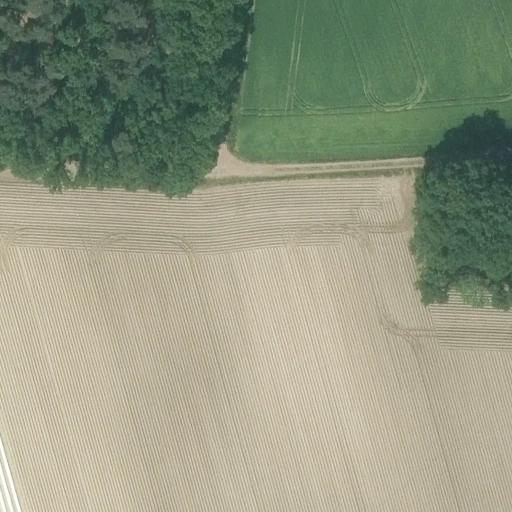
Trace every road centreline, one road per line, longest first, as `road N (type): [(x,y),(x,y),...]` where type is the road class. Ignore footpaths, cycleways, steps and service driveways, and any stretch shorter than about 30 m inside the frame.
road 1 (track): [(214,170),(511,167)]
road 2 (track): [(0,164),(214,170)]
road 3 (track): [(236,0),(214,170)]
